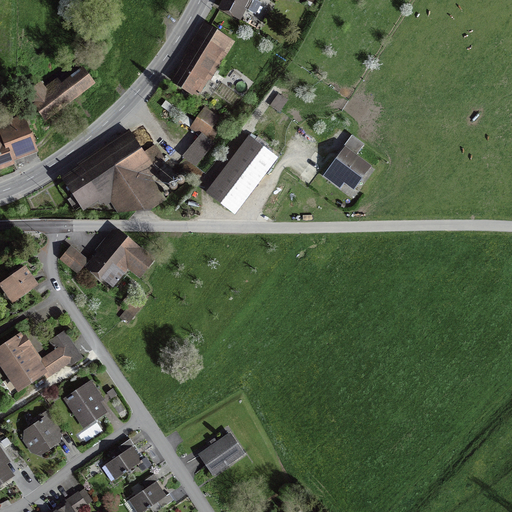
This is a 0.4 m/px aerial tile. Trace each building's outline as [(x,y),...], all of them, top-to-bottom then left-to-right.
[(258,1),(258,0),(222,0),(218,10),(241,21),(246,10),(245,9),(249,0),(250,0),(252,1),(248,10),(256,14),(262,3),(258,1)] [(182,63),(170,82),(193,97),(194,94),(198,97),(209,80),(210,81),(235,42),(203,22),(183,54),(185,55),(180,63),(182,63)] [(36,103),(32,105),(46,123),(95,84),(83,68),(62,84),(57,78),(50,85),(45,79),(28,93),(36,103)] [(270,105),(280,112),(289,100),(279,93),(270,105)] [(220,118),(205,107),(197,117),(212,129),(220,118)] [(38,152),(23,114),(10,120),(12,124),(0,128),(0,136),(0,171),(15,165),(14,162),(38,152)] [(212,129),(197,117),(189,128),(199,136),(201,133),(212,141),(218,133),(212,129)] [(111,203),(117,213),(136,212),(137,213),(151,211),(167,199),(151,177),(158,173),(156,168),(158,166),(156,164),(164,157),(156,144),(144,153),(129,130),(77,165),(79,167),(61,179),(72,197),(67,200),(75,212),(81,208),(83,212),(98,202),(101,206),(104,204),(106,206),(111,203)] [(183,157),(197,167),(214,143),(212,141),(201,133),(199,136),(183,157)] [(365,145),(352,135),(334,159),(336,160),(323,177),(340,190),(345,184),(354,191),(372,167),(357,155),(365,145)] [(215,194),(236,210),(273,161),(252,145),(215,194)] [(155,261),(122,234),(92,267),(117,286),(128,273),(127,272),(130,269),(141,277),(155,261)] [(77,272),(87,261),(71,248),(62,259),(77,272)] [(13,273),(15,276),(1,285),(11,301),(34,285),(22,267),(13,273)] [(119,318),(128,325),(144,306),(135,299),(119,318)] [(56,351),(37,364),(35,363),(32,362),(33,357),(30,352),(27,348),(26,347),(29,345),(26,340),(24,337),(21,340),(19,336),(0,349),(0,357),(4,364),(12,376),(20,388),(43,373),(46,377),(64,364),(69,366),(80,358),(64,334),(59,337),(51,342),(54,347),(53,348),(54,351),(56,350),(56,351)] [(102,413),(97,405),(104,401),(91,383),(69,397),(75,406),(73,407),(85,425),(102,413)] [(52,436),(59,431),(46,412),(37,418),(39,421),(27,430),(27,433),(30,437),(24,441),(31,451),(37,447),(40,452),(42,453),(57,443),(52,436)] [(216,443),(213,439),(206,443),(209,447),(211,445),(212,446),(199,455),(211,472),(224,462),(226,465),(242,454),(229,434),(216,443)] [(145,458),(139,462),(129,448),(133,445),(129,439),(117,447),(122,453),(102,467),(112,481),(137,464),(141,470),(150,464),(145,458)] [(0,482),(9,476),(0,462),(0,457),(4,454),(0,448),(0,482)] [(139,511),(142,511),(163,498),(153,483),(157,481),(153,474),(141,482),(146,489),(131,499),(139,511)] [(78,494),(69,500),(74,506),(82,500),(78,494)]
